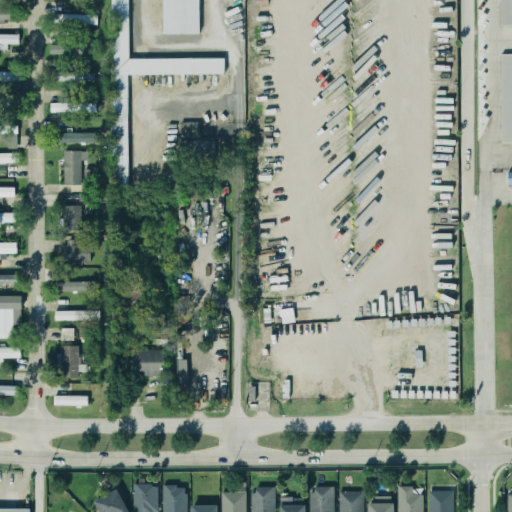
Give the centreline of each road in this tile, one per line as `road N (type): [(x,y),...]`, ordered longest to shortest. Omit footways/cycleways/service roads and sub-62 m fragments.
road 1 (secondary): [(484,422),(0,421)]
road 2 (secondary): [(30,457),(511,454)]
road 3 (residential): [(30,457),(33,0)]
